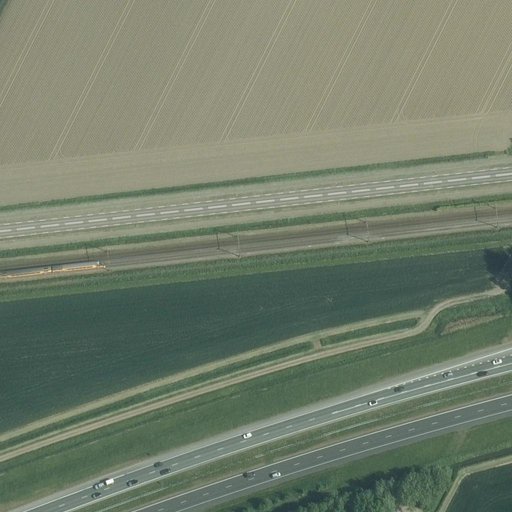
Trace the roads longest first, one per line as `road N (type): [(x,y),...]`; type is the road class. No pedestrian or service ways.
road 1 (track): [(0,465),(247,380),(423,332),(452,304),(493,296),(511,281)]
road 2 (primary): [(0,230),(511,173)]
road 3 (motorway): [(511,364),(57,511)]
road 4 (motorway): [(161,511),(511,402)]
